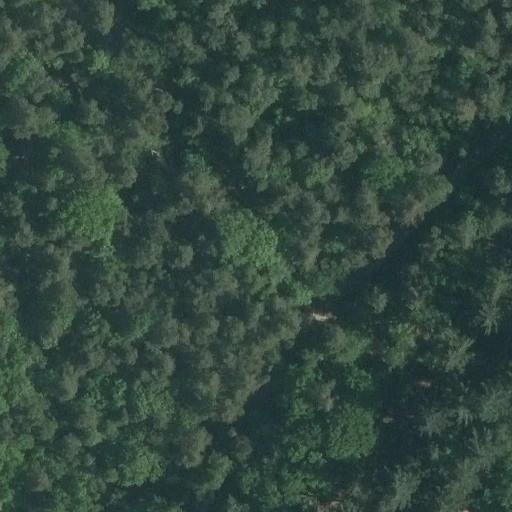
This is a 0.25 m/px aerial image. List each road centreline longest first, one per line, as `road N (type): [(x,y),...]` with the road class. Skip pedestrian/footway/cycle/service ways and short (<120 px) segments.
road 1 (track): [(215,418),(511,109)]
road 2 (track): [(350,284),(279,236),(178,115),(58,0)]
road 3 (track): [(275,511),(509,208)]
road 4 (track): [(384,511),(455,402),(487,374)]
road 5 (track): [(509,208),(487,374)]
road 6 (track): [(105,511),(215,418)]
road 7 (track): [(487,374),(452,511)]
